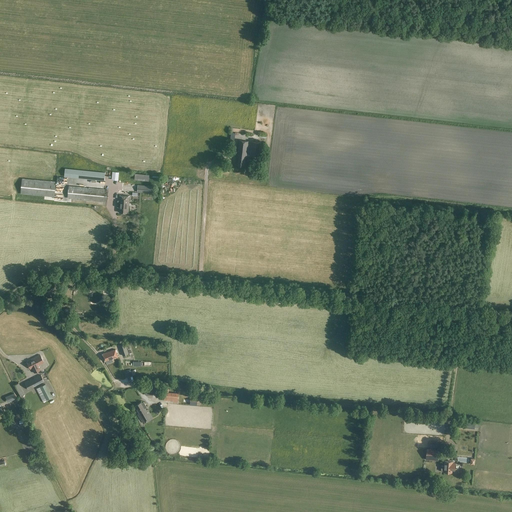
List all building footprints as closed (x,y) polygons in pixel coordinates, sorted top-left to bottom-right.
[(246,158),(246,159),(248,141),(239,140),(238,155),(239,155),(237,165),(245,166),(246,158)] [(260,157),(262,143),(251,141),(249,155),(260,157)] [(104,180),(104,173),(66,169),(65,176),(104,180)] [(22,178),(20,194),(54,197),(56,182),(22,178)] [(152,186),(138,185),(137,192),(151,193),(152,186)] [(107,202),(108,190),(69,186),(67,198),(107,202)] [(119,212),(128,213),(129,196),(120,196),(119,203),(120,203),(119,212)] [(58,289),(54,282),(36,289),(40,297),(58,289)] [(128,343),(125,344),(119,346),(123,356),(124,359),(132,356),(128,343)] [(102,354),(105,362),(118,357),(115,349),(102,354)] [(37,365),(44,362),(40,355),(26,362),(30,369),(32,368),(34,373),(40,370),(37,365)] [(44,381),(41,375),(25,383),(28,390),(44,381)] [(15,385),(20,395),(24,393),(18,383),(15,385)] [(52,398),(45,384),(40,387),(46,400),(52,398)] [(178,394),(164,393),(163,399),(173,400),(173,402),(177,402),(178,394)] [(140,414),(138,414),(143,423),(152,418),(147,410),(146,410),(145,408),(147,407),(144,402),(141,404),(140,403),(136,405),(138,409),(137,410),(140,414)] [(439,450),(427,449),(426,455),(426,459),(438,460),(438,456),(439,450)] [(453,464),(453,462),(444,461),(444,466),(441,466),(441,471),(444,471),(443,472),(452,473),(452,469),(455,469),(455,464),(453,464)]
